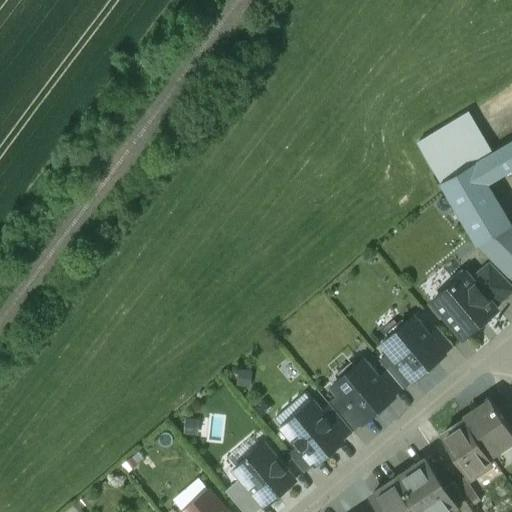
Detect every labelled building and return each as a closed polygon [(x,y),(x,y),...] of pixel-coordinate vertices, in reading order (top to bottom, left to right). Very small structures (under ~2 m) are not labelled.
[(475,162),(492,152),(469,112),(417,143),(440,183),(475,162)] [(511,169),(511,140),(492,152),(475,162),(488,184),(511,169)] [(488,184),(475,162),(440,183),(477,245),(511,225),(488,184)] [(511,224),(511,225),(477,245),(509,277),(511,275),(511,224)] [(472,279),(495,306),(511,291),(511,286),(489,264),(472,279)] [(432,301),(464,338),(498,310),(495,306),(472,279),(463,269),(451,279),(455,283),(432,301)] [(389,353),(412,380),(412,381),(444,354),(444,353),(428,335),(413,317),(381,344),(389,353)] [(428,335),(444,353),(453,345),(437,327),(428,335)] [(387,369),(403,388),(412,380),(389,353),(379,360),(387,369)] [(331,387),(338,395),(361,423),(362,423),(394,396),(393,396),(378,377),(363,360),(331,387)] [(387,369),(378,377),(393,396),(403,388),(387,369)] [(338,395),(329,403),(352,431),(361,423),(338,395)] [(466,419),(491,457),(511,442),(511,433),(489,400),(476,408),(478,411),(466,419)] [(298,446),(313,465),(343,439),(320,412),(312,402),(282,428),(298,446)] [(320,412),(343,439),(353,431),(352,431),(329,404),(320,412)] [(469,478),(494,461),(491,457),(466,419),(441,436),(469,478)] [(240,478),(264,505),(264,506),(295,480),(264,444),(233,469),(240,478)] [(298,446),(289,454),(304,472),(313,465),(298,446)] [(398,476),(422,511),(447,511),(454,507),(456,506),(444,489),(424,459),(398,476)] [(382,511),(422,511),(398,476),(371,495),(382,511)] [(225,491),(243,511),(255,511),(264,505),(240,478),(225,491)] [(456,484),(471,507),(480,501),(465,478),(456,484)] [(444,489),(456,506),(454,507),(457,511),(474,511),(471,507),(456,484),(455,482),(444,489)] [(183,511),(227,511),(209,490),(183,511)]
